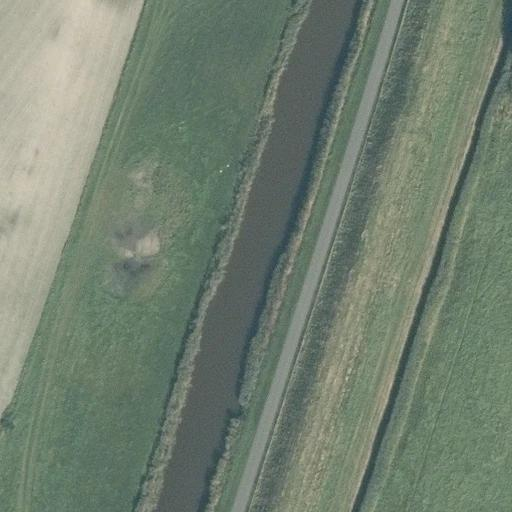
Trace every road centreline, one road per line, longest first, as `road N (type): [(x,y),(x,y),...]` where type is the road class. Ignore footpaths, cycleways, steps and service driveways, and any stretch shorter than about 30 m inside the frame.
road 1 (unclassified): [(238,511),(397,0)]
road 2 (track): [(168,0),(44,387),(27,511)]
